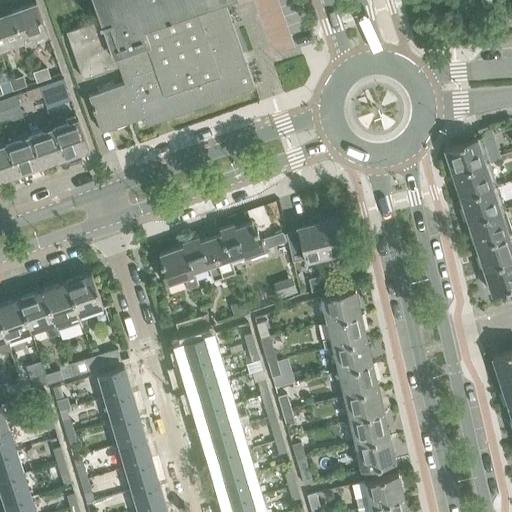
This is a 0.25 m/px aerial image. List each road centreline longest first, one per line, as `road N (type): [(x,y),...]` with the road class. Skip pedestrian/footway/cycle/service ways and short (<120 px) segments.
road 1 (secondary): [(372,156),(453,511)]
road 2 (residential): [(194,511),(108,222)]
road 3 (tertiary): [(108,222),(340,137)]
road 4 (tertiary): [(331,110),(99,191)]
road 5 (secondary): [(452,335),(402,149)]
road 6 (secondary): [(490,511),(452,335)]
